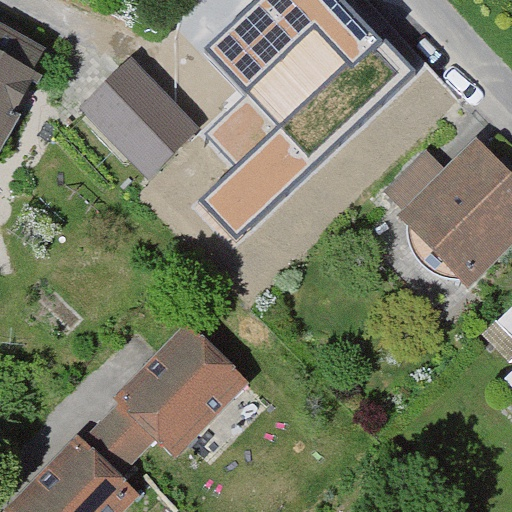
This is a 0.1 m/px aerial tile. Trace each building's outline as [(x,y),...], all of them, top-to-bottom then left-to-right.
[(343,0),(262,0),(211,48),(256,97),(212,138),(239,167),(203,201),(238,238),(413,74),(343,0)] [(0,160),(50,66),(0,39),(0,160)] [(195,129),(132,64),(87,106),(149,172),(195,129)] [(511,237),(511,194),(473,155),(445,182),(430,166),(426,162),(389,197),(410,218),(400,227),(460,288),(511,237)] [(197,346),(130,415),(162,446),(181,464),(248,395),(197,346)] [(162,446),(130,415),(85,461),(117,492),(162,446)] [(134,511),(136,511),(117,492),(85,461),(34,511),(134,511)]
